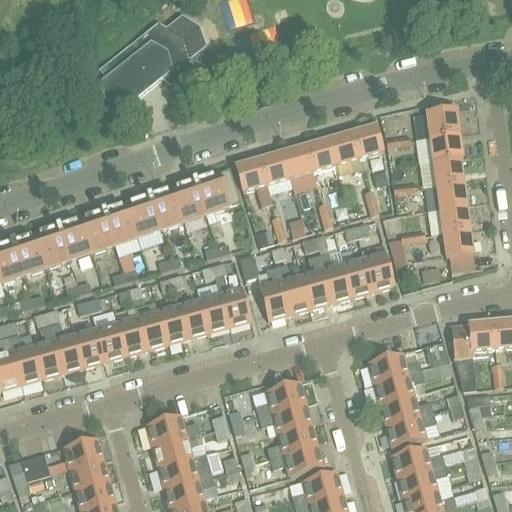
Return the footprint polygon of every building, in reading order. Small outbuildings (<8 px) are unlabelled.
[(170,90),(178,83),(193,71),(190,62),(206,49),(200,31),(199,30),(182,19),(166,31),(158,26),(115,61),(113,75),(99,87),(104,105),(121,115),(164,81),(170,90)] [(456,114),(426,118),(430,142),(459,138),(456,114)] [(359,164),(360,163),(383,157),(376,130),(351,137),(359,164)] [(362,173),(360,163),(359,164),(351,137),(328,144),(336,170),(336,171),(338,180),(362,173)] [(462,162),(459,138),(430,142),(433,166),(462,162)] [(409,140),(398,142),(399,152),(411,150),(409,140)] [(386,144),(387,153),(399,152),(398,142),(386,144)] [(323,174),(336,171),(336,170),(328,144),(305,150),(313,177),(315,185),(325,182),(323,174)] [(290,184),(313,177),(305,150),(282,157),(290,184)] [(267,190),(278,187),(290,184),(282,157),(259,164),(267,190)] [(433,166),(435,179),(436,190),(464,187),(460,164),(463,164),(462,162),(433,166)] [(243,197),(256,193),(261,211),(272,208),(267,190),(259,164),(236,171),(243,197)] [(218,176),(194,184),(206,219),(242,207),(230,173),(218,177),(218,176)] [(372,179),(376,191),(387,187),(384,175),(372,179)] [(194,184),(172,192),(184,227),(206,219),(194,184)] [(467,210),(464,187),(436,190),(421,192),(423,202),(426,201),(427,205),(432,204),(434,211),(439,210),(439,214),(467,210)] [(417,188),(405,189),(406,199),(418,198),(417,188)] [(393,191),(395,200),(406,199),(405,189),(393,191)] [(172,192),(150,199),(161,234),(184,227),(172,192)] [(367,210),(377,207),(373,195),(364,198),(367,210)] [(150,199),(127,207),(139,242),(161,234),(150,199)] [(127,207),(104,214),(116,249),(139,242),(127,207)] [(370,221),(380,218),(377,207),(367,210),(370,221)] [(328,209),(318,211),(321,223),(331,220),(328,209)] [(470,234),(467,210),(439,214),(440,217),(432,218),(433,228),(431,228),(433,239),(443,238),(470,234)] [(104,214),(81,222),(93,257),(116,249),(104,214)] [(315,216),(302,220),(306,235),(319,231),(315,216)] [(321,223),(324,234),(334,231),(331,220),(321,223)] [(271,224),(275,235),(284,233),(281,221),(271,224)] [(81,222),(58,230),(70,265),(93,257),(81,222)] [(295,242),(304,239),(302,229),(292,232),(295,242)] [(366,229),(355,232),(358,243),(369,240),(366,229)] [(58,230),(36,237),(47,272),(70,265),(58,230)] [(344,234),(344,235),(347,246),(358,243),(355,232),(344,234)] [(259,253),(274,248),(269,233),(255,237),(259,253)] [(278,247),(288,244),(284,233),(275,235),(278,247)] [(414,247),(425,245),(424,234),(413,236),(414,247)] [(473,259),(470,234),(443,238),(446,263),(473,259)] [(402,249),(414,247),(413,236),(401,238),(402,249)] [(36,237),(13,245),(24,280),(47,272),(36,237)] [(325,240),(313,243),(316,255),(328,252),(325,240)] [(313,243),(302,246),(305,258),(316,255),(313,243)] [(402,252),(401,248),(401,243),(388,245),(397,275),(405,274),(402,252)] [(13,245),(0,249),(0,284),(1,288),(24,280),(13,245)] [(228,248),(216,251),(219,261),(230,258),(228,248)] [(395,290),(387,258),(386,259),(383,249),(361,255),(363,265),(364,264),(373,296),(395,290)] [(216,251),(204,255),(207,264),(219,261),(216,251)] [(285,263),(283,252),(271,254),(275,266),(285,263)] [(343,270),(333,273),(329,258),(318,261),(331,308),(352,302),(343,270)] [(258,282),(257,280),(259,280),(254,260),(239,264),(245,285),(258,282)] [(181,261),(170,264),(172,274),(184,271),(181,261)] [(311,279),(301,281),(310,314),(331,308),(318,261),(307,264),(311,279)] [(170,264),(158,268),(161,277),(172,274),(170,264)] [(364,264),(363,265),(343,270),(352,302),(373,296),(364,264)] [(224,268),(212,271),(216,283),(227,280),(224,268)] [(301,281),(291,284),(287,269),(276,272),(290,320),(310,314),(301,281)] [(202,274),(192,277),(194,286),(200,285),(201,287),(205,286),(216,283),(212,271),(202,274)] [(420,274),(423,288),(441,285),(438,271),(420,274)] [(257,280),(258,282),(261,292),(258,293),(268,326),(290,320),(276,272),(266,275),(266,278),(259,280),(257,280)] [(135,274),(123,277),(126,287),(138,284),(135,274)] [(123,277),(112,281),(115,290),(126,287),(123,277)] [(182,280),(171,283),(174,294),(184,291),(182,280)] [(159,286),(162,297),(174,294),(171,283),(159,286)] [(89,287),(77,290),(80,300),(91,297),(89,287)] [(0,303),(10,302),(8,290),(0,291),(0,303)] [(77,290),(66,293),(68,303),(80,300),(77,290)] [(141,291),(129,294),(132,305),(144,302),(141,291)] [(251,326),(242,293),(220,299),(229,332),(251,326)] [(118,297),(118,298),(121,308),(132,305),(129,294),(118,297)] [(220,299),(199,305),(208,338),(229,332),(220,299)] [(42,300),(31,303),(34,313),(45,310),(42,300)] [(31,303),(19,306),(22,316),(34,313),(31,303)] [(99,303),(87,306),(90,317),(102,314),(99,303)] [(199,305),(178,311),(187,344),(208,338),(199,305)] [(87,306),(76,309),(79,321),(90,317),(87,306)] [(8,310),(0,311),(0,322),(10,319),(8,310)] [(178,311),(158,317),(167,349),(187,344),(178,311)] [(117,328),(116,328),(125,361),(146,355),(137,322),(134,312),(114,317),(117,328)] [(57,315),(45,317),(49,329),(60,326),(57,315)] [(34,320),(35,321),(37,332),(49,329),(45,317),(34,320)] [(158,317),(137,322),(146,355),(167,349),(158,317)] [(511,323),(491,326),(494,353),(511,351),(511,323)] [(16,326),(4,329),(7,340),(19,337),(16,326)] [(467,328),(467,331),(468,331),(470,356),(494,353),(491,326),(467,328)] [(62,378),(83,373),(74,340),(64,343),(63,336),(60,328),(49,331),(62,378)] [(116,328),(95,334),(104,367),(125,361),(116,328)] [(43,349),(32,351),(42,384),(62,378),(49,331),(39,334),(43,349)] [(461,397),(476,394),(473,369),(471,362),(470,356),(468,331),(467,331),(450,332),(453,363),(455,369),(461,397)] [(95,334),(74,340),(83,373),(104,367),(95,334)] [(32,351),(23,354),(19,340),(8,343),(21,390),(42,384),(32,351)] [(0,395),(21,390),(8,343),(0,344),(0,356),(1,360),(0,360),(0,395)] [(449,368),(443,346),(425,351),(431,373),(438,371),(449,368)] [(368,367),(374,389),(421,376),(419,365),(416,366),(414,355),(368,367)] [(452,380),(449,368),(438,371),(441,383),(452,380)] [(491,370),(493,381),(502,381),(501,369),(491,370)] [(374,389),(376,398),(380,410),(413,401),(413,399),(422,397),(420,388),(425,387),(421,376),(374,389)] [(494,394),(503,393),(502,381),(493,381),(494,394)] [(299,387),(266,396),(269,408),(255,412),(258,422),(305,409),(299,387)] [(447,401),(450,413),(461,410),(457,398),(447,401)] [(421,399),(414,401),(413,401),(380,410),(386,431),(433,418),(430,407),(424,409),(421,399)] [(311,430),(305,409),(258,422),(260,432),(275,428),(278,439),(311,430)] [(468,414),(471,424),(483,423),(483,422),(491,421),(490,409),(479,411),(468,414)] [(453,425),(464,422),(461,410),(450,413),(453,425)] [(228,418),(231,429),(243,426),(240,414),(228,418)] [(392,453),(435,441),(432,430),(436,428),(433,418),(386,431),(392,453)] [(179,420),(147,429),(153,451),(200,438),(197,428),(183,432),(179,420)] [(226,431),(223,420),(211,423),(214,434),(226,431)] [(471,424),(474,436),(486,432),(483,423),(471,424)] [(243,426),(231,429),(237,450),(249,446),(243,426)] [(267,453),(269,464),(317,451),(311,430),(278,439),(281,450),(267,453)] [(229,442),(226,431),(214,434),(217,445),(229,442)] [(158,472),(204,459),(206,459),(200,438),(153,451),(158,472)] [(63,453),(66,465),(54,469),(56,478),(69,475),(102,465),(96,443),(63,453)] [(475,461),(472,450),(461,454),(464,465),(475,461)] [(286,470),(290,482),(323,473),(317,451),(269,464),(272,474),(286,470)] [(425,452),(391,461),(398,483),(445,470),(442,459),(428,463),(425,452)] [(492,455),(480,458),(483,469),(495,465),(492,455)] [(240,459),(243,471),(254,468),(251,456),(240,459)] [(47,470),(44,459),(23,464),(21,465),(27,486),(50,480),(47,470)] [(158,472),(164,493),(212,480),(209,470),(207,470),(204,459),(158,472)] [(238,472),(235,461),(223,465),(226,476),(238,472)] [(479,472),(475,461),(464,465),(467,476),(479,472)] [(8,469),(15,490),(27,486),(19,465),(8,469)] [(69,475),(75,495),(108,486),(102,465),(69,475)] [(498,477),(495,465),(483,469),(487,480),(498,477)] [(254,468),(243,471),(246,482),(257,478),(254,468)] [(398,483),(403,504),(447,491),(444,481),(448,481),(445,470),(398,483)] [(2,471),(0,471),(0,495),(9,492),(4,478),(4,479),(2,471)] [(241,484),(238,472),(226,476),(229,487),(241,484)] [(335,477),(302,486),(293,489),(296,501),(291,502),(294,511),(341,499),(335,477)] [(169,511),(175,511),(203,504),(217,500),(212,480),(164,493),(169,511)] [(45,486),(46,492),(55,489),(53,483),(45,486)] [(27,489),(27,487),(27,486),(15,490),(19,501),(44,493),(41,484),(27,489)] [(95,511),(114,507),(108,486),(75,495),(61,499),(65,511),(67,510),(66,511),(95,511)] [(403,504),(405,511),(454,511),(456,511),(453,501),(450,502),(447,491),(403,504)] [(9,492),(0,495),(0,502),(1,507),(13,503),(9,492)] [(487,503),(484,492),(472,495),(476,506),(487,503)] [(42,498),(30,501),(32,507),(52,501),(51,496),(43,498),(42,498)] [(492,499),(495,511),(507,507),(503,496),(492,499)] [(345,511),(341,499),(294,511),(345,511)] [(248,511),(247,503),(235,506),(236,511),(248,511)] [(490,511),(487,503),(476,506),(477,511),(490,511)]
